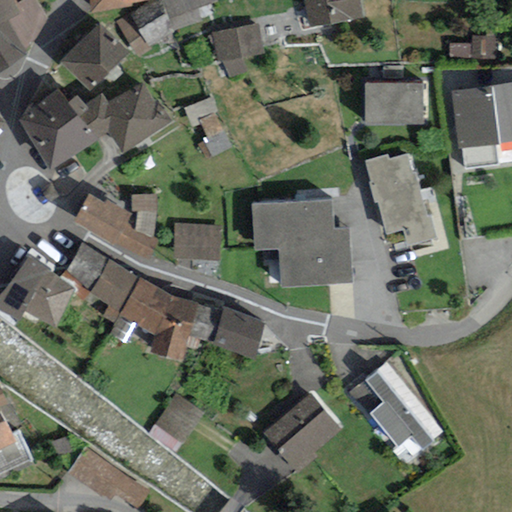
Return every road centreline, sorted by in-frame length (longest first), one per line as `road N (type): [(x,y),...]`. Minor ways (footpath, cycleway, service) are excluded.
road 1 (residential): [(16,193),(144,265),(237,298),(390,335),(458,332),(511,285)]
road 2 (residential): [(0,489),(85,499),(121,511)]
